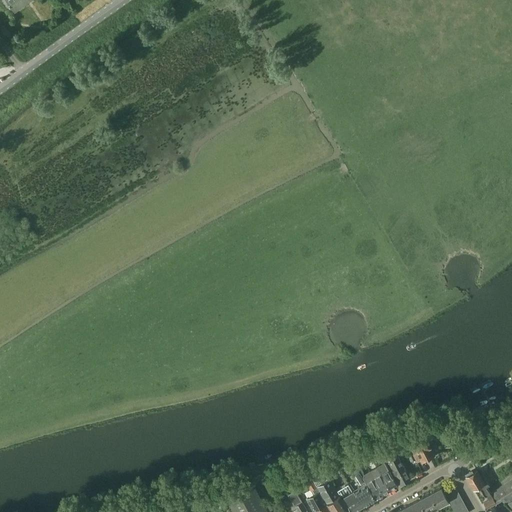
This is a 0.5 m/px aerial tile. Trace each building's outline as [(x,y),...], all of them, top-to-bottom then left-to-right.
[(6,0),(15,12),(31,0),(6,0)] [(415,448),(411,450),(417,462),(421,460),(422,462),(435,456),(431,447),(433,446),(429,438),(413,445),(415,448)] [(389,448),(383,452),(387,460),(388,460),(400,484),(410,479),(398,456),(397,454),(394,456),(389,448)] [(383,463),(387,460),(383,452),(378,454),(383,463)] [(354,453),(338,459),(342,467),(357,462),(358,461),(354,453)] [(378,467),(390,490),(398,485),(385,462),(378,467)] [(375,480),(383,494),(390,490),(378,467),(371,471),(375,480)] [(359,470),(363,477),(363,478),(376,499),(383,494),(375,480),(371,471),(363,475),(363,472),(362,468),(359,470)] [(363,485),(353,491),(364,506),(376,499),(363,478),(363,477),(359,470),(358,469),(354,472),(363,485)] [(465,474),(466,476),(473,489),(479,486),(486,497),(486,496),(491,494),(486,485),(489,484),(483,474),(480,475),(477,470),(472,473),(471,471),(465,474)] [(312,489),(314,493),(307,497),(314,511),(327,504),(307,471),(301,475),(310,490),(312,489)] [(333,511),(349,511),(338,493),(330,478),(317,485),(333,511)] [(505,504),(511,498),(511,478),(491,493),(498,503),(502,499),(505,504)] [(268,511),(264,505),(253,483),(225,498),(231,511),(268,511)] [(443,492),(446,498),(457,491),(455,486),(443,492)] [(430,493),(437,507),(448,501),(446,498),(443,492),(440,488),(430,493)] [(308,511),(307,510),(299,496),(295,491),(288,496),(292,501),(298,511),(308,511)] [(341,492),(338,493),(349,511),(352,511),(364,506),(353,491),(343,496),(341,492)] [(460,496),(457,491),(446,498),(448,501),(449,503),(460,496)] [(437,507),(430,493),(418,499),(425,511),(435,511),(438,510),(437,507)] [(496,504),(491,494),(486,496),(488,499),(483,502),(487,509),(496,504)] [(449,503),(451,508),(463,502),(460,496),(449,503)] [(425,511),(418,499),(407,506),(410,511),(425,511)] [(456,511),(466,507),(463,502),(451,508),(453,511),(456,511)]
